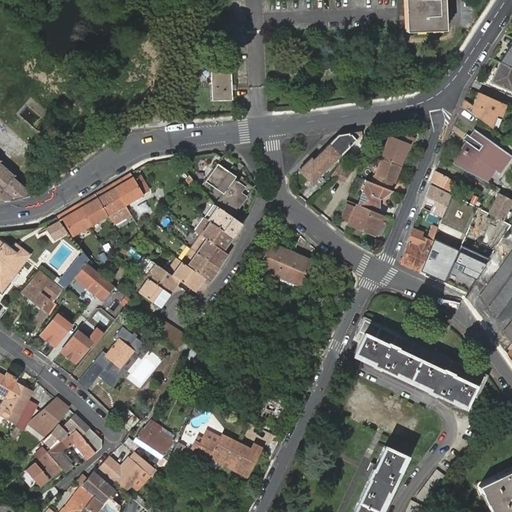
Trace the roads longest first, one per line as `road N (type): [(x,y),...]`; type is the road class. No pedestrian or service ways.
road 1 (tertiary): [(0,213),(48,200),(149,141),(268,128)]
road 2 (residential): [(260,511),(377,271)]
road 3 (residential): [(83,472),(115,437),(0,336)]
road 4 (residential): [(377,271),(439,124),(431,99)]
road 5 (tertiary): [(377,271),(455,307),(511,381)]
road 6 (tertiary): [(268,128),(431,99)]
road 7 (unclassified): [(194,311),(230,268),(262,201),(279,190)]
road 8 (tertiary): [(279,190),(341,252),(377,271)]
road 9 (tertiary): [(431,99),(506,0)]
